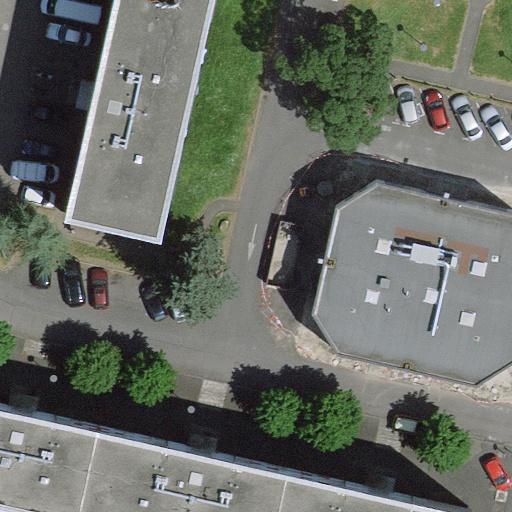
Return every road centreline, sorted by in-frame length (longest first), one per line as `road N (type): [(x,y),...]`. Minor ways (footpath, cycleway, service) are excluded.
road 1 (residential): [(280,120),(230,351),(292,375),(511,425)]
road 2 (residential): [(511,172),(280,120)]
road 3 (residential): [(304,0),(280,120)]
